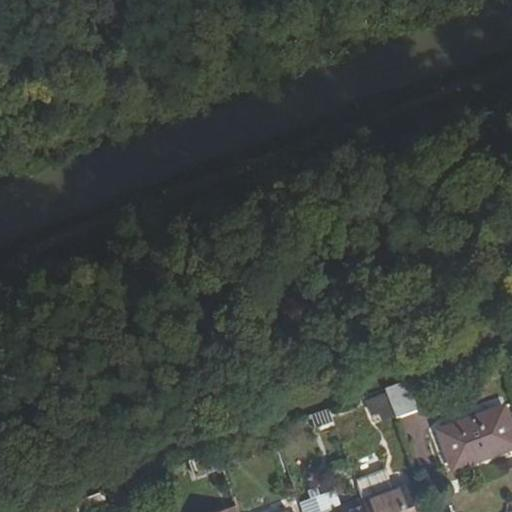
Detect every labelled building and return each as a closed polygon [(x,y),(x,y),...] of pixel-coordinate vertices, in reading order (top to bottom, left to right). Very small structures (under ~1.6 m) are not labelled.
[(422,409),(411,380),(387,389),(398,418),(422,409)] [(438,433),(452,471),(511,447),(511,434),(502,408),(438,433)] [(309,414),(312,430),(331,426),(328,410),(309,414)] [(233,463),(227,448),(215,452),(221,468),(233,463)] [(385,470),(354,478),(359,497),(390,489),(385,470)] [(163,484),(158,474),(102,495),(106,506),(134,495),(163,484)] [(429,511),(418,481),(362,501),(365,511),(429,511)] [(82,511),(103,505),(100,493),(78,500),(82,511)] [(365,511),(362,501),(338,509),(332,493),(299,506),(301,511),(365,511)] [(134,495),(106,506),(108,511),(138,511),(140,511),(134,495)]
